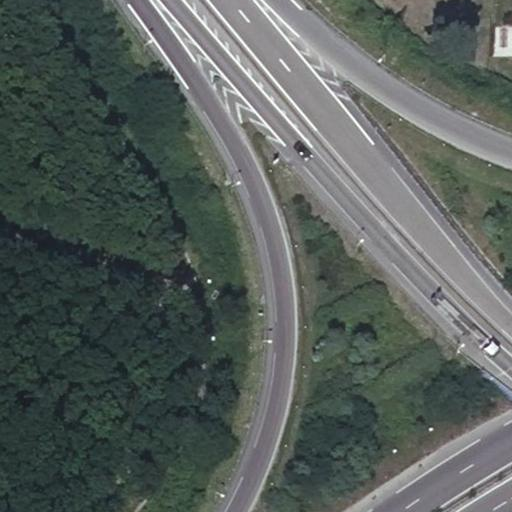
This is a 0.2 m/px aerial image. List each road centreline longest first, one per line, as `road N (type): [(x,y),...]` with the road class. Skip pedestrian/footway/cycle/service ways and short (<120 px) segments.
road 1 (trunk): [(244,122),(235,143),(267,224),(280,319),(273,406),(235,511)]
road 2 (trunk): [(244,122),(275,121),(511,372)]
road 3 (track): [(192,286),(183,237),(131,140),(36,0)]
road 4 (trunk): [(511,326),(444,259),(317,105),(320,78)]
road 5 (track): [(192,286),(193,396),(161,459),(123,495),(117,511)]
road 6 (trunk): [(511,156),(442,125),(356,70),(320,78)]
road 7 (track): [(0,222),(192,286)]
road 8 (trunk): [(149,0),(244,122)]
road 9 (trunk): [(511,445),(405,511)]
